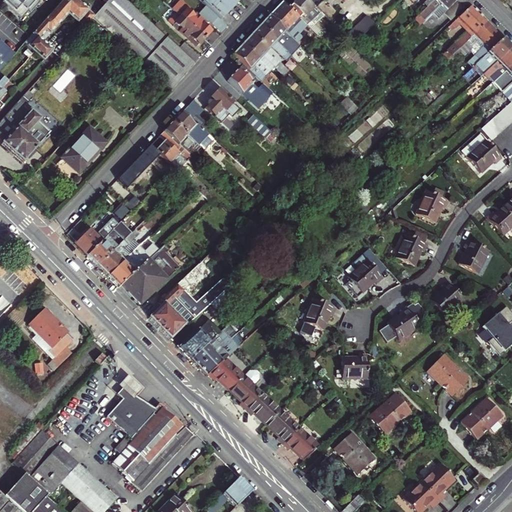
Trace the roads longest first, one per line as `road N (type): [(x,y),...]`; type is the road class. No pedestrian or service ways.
road 1 (primary): [(313,511),(44,241)]
road 2 (primary): [(34,251),(289,511)]
road 3 (residential): [(44,241),(268,0)]
road 4 (residential): [(511,171),(469,210),(428,273),(355,325)]
